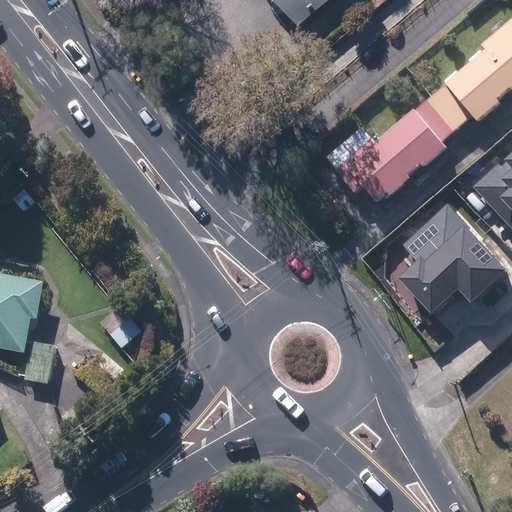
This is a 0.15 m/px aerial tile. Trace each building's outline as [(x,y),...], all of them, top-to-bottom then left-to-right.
[(285,0),(303,22),(330,0),(285,0)] [(489,51),(430,100),(457,132),(473,119),(478,125),(505,103),(503,101),(511,93),(511,23),(485,46),(489,51)] [(446,140),(457,132),(430,100),(378,143),(365,127),(329,157),(358,192),(365,187),(380,204),(393,193),(394,195),(414,178),(413,176),(427,165),(428,167),(452,147),(446,140)] [(494,208),(506,197),(511,203),(511,162),(492,181),(479,192),(494,208)] [(447,204),(402,245),(416,260),(397,278),(431,314),(458,289),(470,303),(507,269),(447,204)] [(0,346),(29,352),(36,317),(41,318),(48,281),(42,280),(0,272),(0,346)] [(126,304),(102,323),(131,360),(155,342),(126,304)] [(37,343),(28,379),(52,384),(60,348),(37,343)] [(87,404),(59,416),(66,433),(94,420),(87,404)]
